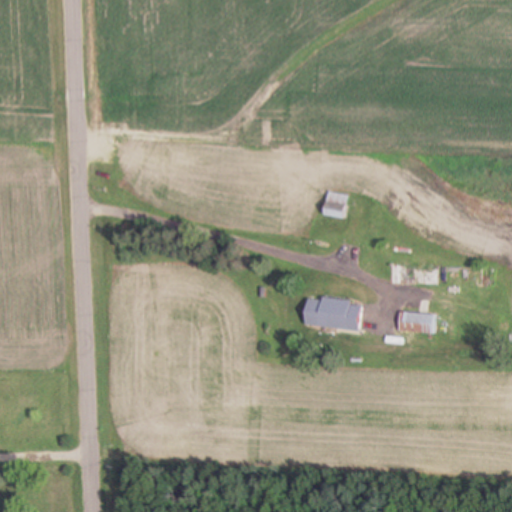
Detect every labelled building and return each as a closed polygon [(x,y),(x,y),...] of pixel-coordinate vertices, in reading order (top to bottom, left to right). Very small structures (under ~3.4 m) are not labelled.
[(352,198),(332,193),(330,203),(350,207),(352,198)] [(394,288),(494,288),(494,269),(394,268),(394,288)] [(343,312),(335,311),(336,300),(315,299),(314,322),(342,323),(343,312)] [(402,332),(438,336),(440,317),(404,313),(402,332)] [(394,340),(394,324),(380,323),(380,340),(394,340)] [(0,422),(43,424),(43,413),(10,412),(11,403),(0,403),(0,422)]
